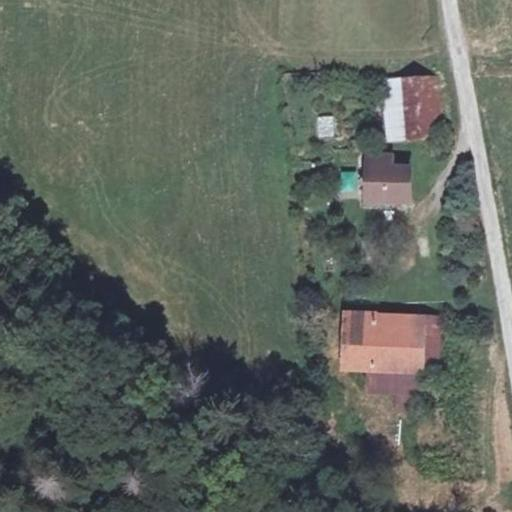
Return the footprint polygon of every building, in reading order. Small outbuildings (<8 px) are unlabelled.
[(410,85),(415,135),(451,131),(444,82),(410,85)] [(398,136),(415,135),(410,85),(393,87),(398,136)] [(318,116),(318,138),(334,138),(334,116),(318,116)] [(362,140),(361,149),(383,150),(384,141),(362,140)] [(369,156),(369,201),(417,201),(416,167),(396,167),(396,156),(369,156)] [(348,371),(378,370),(388,370),(389,318),(348,318),(348,371)] [(388,370),(378,370),(378,395),(400,396),(401,412),(432,413),(433,370),(452,370),(450,320),(389,318),(388,370)]
